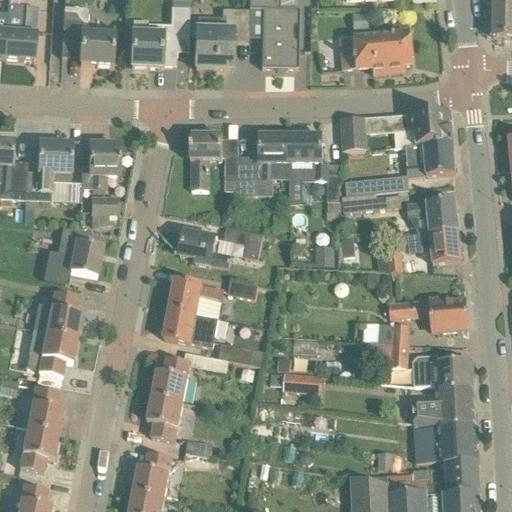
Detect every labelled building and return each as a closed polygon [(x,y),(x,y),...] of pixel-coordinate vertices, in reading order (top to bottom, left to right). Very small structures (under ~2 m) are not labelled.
[(249,0),(250,12),(264,12),(263,71),(299,72),(299,11),(279,11),(278,0),(249,0)] [(511,0),(494,0),(494,41),(511,41),(511,0)] [(0,62),(4,63),(8,9),(7,18),(0,16),(0,62)] [(38,11),(26,10),(8,9),(4,63),(34,65),(36,37),(38,11)] [(87,36),(89,12),(64,11),(62,50),(81,51),(80,68),(112,70),(114,38),(87,36)] [(176,71),(177,42),(189,42),(190,13),(172,13),(171,29),(148,28),(148,38),(133,38),(132,71),(162,72),(162,71),(176,71)] [(232,74),(233,41),(249,42),(249,15),(223,14),(222,35),(197,34),(196,73),(232,74)] [(367,33),(366,16),(352,17),(353,34),(367,33)] [(341,42),(342,61),(343,74),(372,72),(373,78),(400,76),(399,70),(411,69),(408,37),(377,39),(377,40),(341,42)] [(417,150),(424,149),(454,146),(455,146),(455,143),(453,143),(451,115),(393,120),(365,122),(342,123),(344,156),(368,154),(367,138),(395,136),(416,134),(417,150)] [(210,166),(223,166),(223,139),(193,139),(193,150),(192,150),(191,165),(193,165),(193,195),(210,195),(210,166)] [(291,168),(291,139),(261,139),(261,161),(261,166),(251,166),(251,178),(239,178),(239,161),(239,195),(239,200),(255,200),(256,185),(273,185),(273,168),(290,168),(291,168)] [(323,139),(291,139),(291,168),(290,168),(290,209),(303,209),(303,208),(291,208),(291,185),(329,185),(329,167),(323,167),(323,139)] [(0,144),(0,203),(25,204),(27,176),(27,167),(12,166),(14,146),(0,144)] [(454,146),(424,149),(417,150),(406,151),(407,167),(409,181),(427,179),(427,180),(456,177),(454,146)] [(70,187),(71,177),(72,148),(39,147),(38,176),(27,176),(25,204),(50,206),(51,186),(70,187)] [(119,180),(119,149),(90,149),(90,161),(82,161),(81,192),(105,192),(105,180),(119,180)] [(239,195),(239,161),(226,161),(226,195),(239,195)] [(347,200),(377,198),(389,197),(388,182),(346,186),(347,200)] [(328,190),(328,206),(341,206),(340,190),(328,190)] [(343,201),(345,216),(345,217),(402,211),(401,199),(378,202),(377,198),(347,200),(343,201)] [(118,202),(98,202),(92,202),(92,218),(117,218),(118,202)] [(405,240),(459,235),(456,204),(426,207),(426,208),(408,210),(409,221),(419,238),(405,240)] [(28,212),(25,212),(24,228),(34,228),(34,212),(28,212)] [(236,232),(238,217),(224,215),(222,229),(236,232)] [(258,263),(263,239),(227,232),(225,244),(247,248),(245,261),(258,263)] [(214,256),(217,241),(185,235),(180,260),(197,263),(196,267),(211,271),(211,269),(229,272),(231,260),(214,256)] [(432,255),(433,268),(462,265),(459,235),(405,240),(407,258),(432,255)] [(344,260),(357,259),(355,241),(343,242),(344,260)] [(103,251),(77,246),(60,243),(58,255),(74,259),(71,277),(97,282),(103,251)] [(336,269),(335,250),(315,251),(316,270),(336,269)] [(402,258),(388,260),(389,277),(404,275),(402,258)] [(67,276),(54,274),(56,265),(47,263),(45,272),(47,273),(44,284),(65,289),(67,276)] [(203,290),(203,289),(176,284),(170,313),(197,319),(200,301),(222,306),(224,295),(203,290)] [(259,289),(231,284),(228,299),(256,304),(259,289)] [(347,289),(347,288),(346,288),(346,287),(345,287),(344,287),(344,286),(343,286),(342,286),(341,286),(340,286),(340,287),(339,287),(338,287),(337,288),(337,289),(336,289),(336,290),(335,291),(335,292),(335,293),(335,294),(335,295),(335,296),(336,296),(336,297),(337,298),(337,299),(338,299),(339,300),(340,300),(341,300),(342,300),(343,300),(344,300),(345,300),(345,299),(346,299),(347,299),(347,298),(348,297),(348,296),(349,296),(349,295),(349,294),(349,293),(349,292),(349,291),(348,290),(348,289),(347,289)] [(78,302),(54,297),(51,311),(38,309),(33,334),(46,337),(77,343),(82,318),(75,316),(78,302)] [(432,320),(434,337),(469,334),(466,305),(449,307),(449,303),(431,304),(431,307),(390,311),(392,325),(432,320)] [(220,323),(197,319),(170,313),(164,343),(191,348),(191,347),(213,352),(220,323)] [(408,349),(409,331),(380,330),(378,350),(384,350),(392,350),(393,348),(408,349)] [(72,368),(77,343),(46,337),(39,377),(62,381),(65,367),(72,368)] [(250,369),(254,354),(223,347),(220,363),(250,369)] [(408,373),(408,349),(393,348),(392,350),(384,350),(384,363),(392,364),(391,373),(408,373)] [(472,364),(440,365),(439,359),(418,360),(413,366),(415,391),(423,391),(437,390),(474,388),(472,364)] [(184,406),(191,366),(167,362),(165,376),(158,375),(153,400),(184,406)] [(307,396),(308,379),(285,377),(283,394),(307,396)] [(0,397),(17,400),(20,381),(1,378),(0,381),(0,397)] [(437,390),(438,402),(424,403),(412,404),(414,428),(439,431),(476,430),(474,388),(437,390)] [(28,432),(58,438),(63,413),(56,412),(59,397),(36,392),(28,432)] [(176,447),(184,406),(153,400),(148,426),(155,427),(152,442),(176,447)] [(258,432),(275,436),(280,414),(264,410),(258,432)] [(447,473),(478,472),(476,430),(439,431),(440,455),(436,455),(436,452),(418,452),(418,451),(409,452),(410,469),(447,468),(447,473)] [(54,463),(58,438),(28,432),(21,472),(44,477),(47,462),(54,463)] [(209,469),(213,449),(188,444),(185,464),(209,469)] [(165,502),(173,462),(149,457),(146,472),(139,471),(134,496),(165,502)] [(382,458),(380,458),(380,473),(393,473),(393,458),(382,458)] [(427,500),(479,497),(478,472),(447,473),(448,486),(433,487),(432,477),(388,480),(388,488),(388,498),(427,496),(427,500)] [(388,498),(388,488),(351,482),(352,511),(480,511),(479,497),(427,500),(427,496),(388,498)] [(19,511),(51,511),(52,510),(45,508),(48,494),(24,489),(19,511)] [(163,511),(165,502),(134,496),(131,511),(163,511)]
